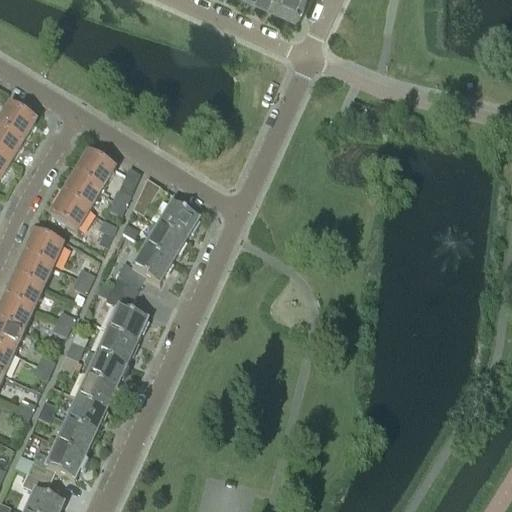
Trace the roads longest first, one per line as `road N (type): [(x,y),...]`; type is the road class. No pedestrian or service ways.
road 1 (residential): [(98,511),(238,216)]
road 2 (residential): [(238,216),(74,117)]
road 3 (residential): [(238,216),(307,59)]
road 4 (residential): [(74,117),(0,256)]
road 5 (residential): [(307,59),(175,0)]
